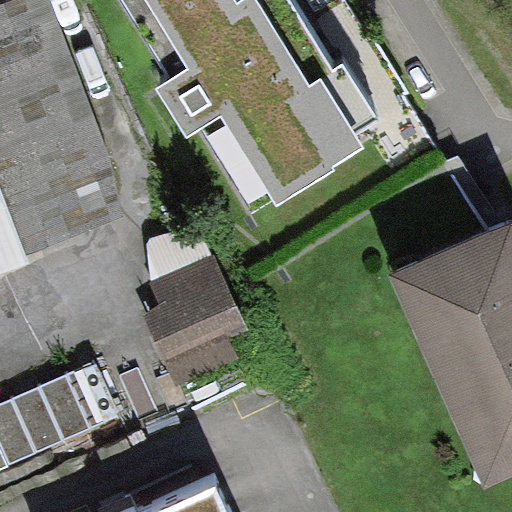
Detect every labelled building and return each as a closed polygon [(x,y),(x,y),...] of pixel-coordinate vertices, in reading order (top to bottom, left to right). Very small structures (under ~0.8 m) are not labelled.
[(0,0),(0,262),(32,250),(28,243),(125,208),(111,149),(54,0),(0,0)] [(123,0),(169,72),(158,79),(190,129),(199,123),(255,214),(373,141),(366,129),(385,117),(349,59),(336,67),(294,0),(123,0)] [(511,198),(389,254),(486,468),(511,456),(511,198)] [(144,306),(180,381),(240,352),(230,331),(252,321),(216,246),(152,276),(162,297),(144,306)] [(122,412),(96,355),(0,397),(0,439),(10,462),(122,412)] [(105,511),(102,511),(240,511),(216,460),(139,496),(136,489),(102,504),(105,511)]
